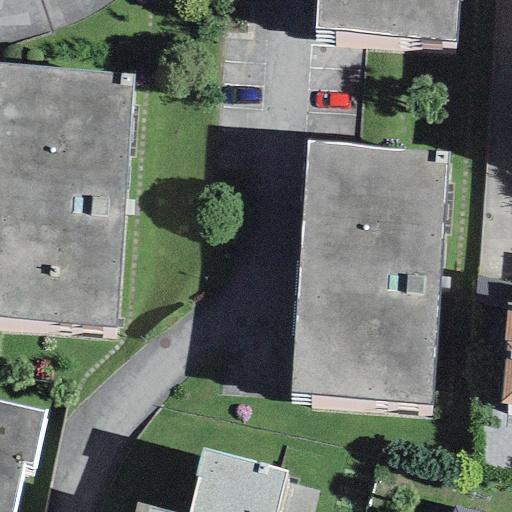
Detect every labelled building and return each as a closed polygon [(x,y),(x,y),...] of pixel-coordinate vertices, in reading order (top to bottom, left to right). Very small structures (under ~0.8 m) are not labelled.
[(454,67),(457,0),(315,0),(313,60),(454,67)] [(0,347),(117,354),(131,101),(0,93),(0,347)] [(429,435),(444,184),(304,175),(288,426),(429,435)] [(511,333),(505,333),(500,389),(505,389),(500,440),(511,441),(511,333)] [(0,431),(0,511),(17,511),(21,493),(33,497),(44,440),(0,431)] [(282,511),(286,500),(200,480),(193,509),(197,510),(196,511),(282,511)]
